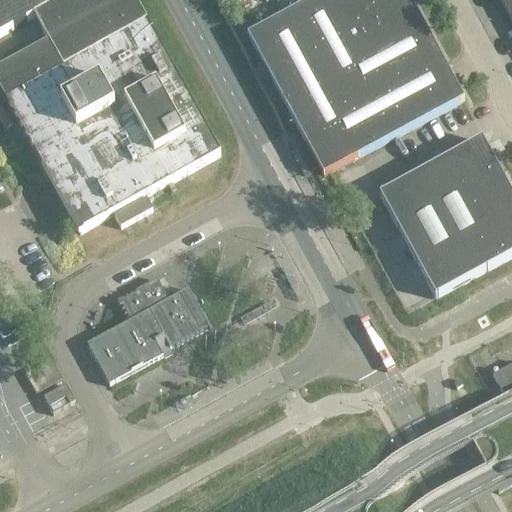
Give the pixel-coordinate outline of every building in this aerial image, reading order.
[(132,0),(0,0),(0,38),(36,19),(50,45),(0,72),(0,93),(79,236),(220,158),(132,0)] [(319,0),(247,39),(323,180),(464,104),(407,0),(319,0)] [(511,0),(498,0),(511,24),(511,0)] [(511,199),(481,144),(449,161),(379,199),(434,302),(511,259),(511,199)] [(114,220),(120,231),(152,214),(146,202),(114,220)] [(117,305),(126,322),(81,347),(107,394),(172,358),(170,353),(190,342),(209,331),(188,292),(167,303),(164,296),(157,283),(143,290),(117,305)] [(511,363),(491,375),(504,398),(511,394),(511,363)] [(75,405),(65,389),(43,401),(49,411),(65,402),(69,408),(75,405)]
